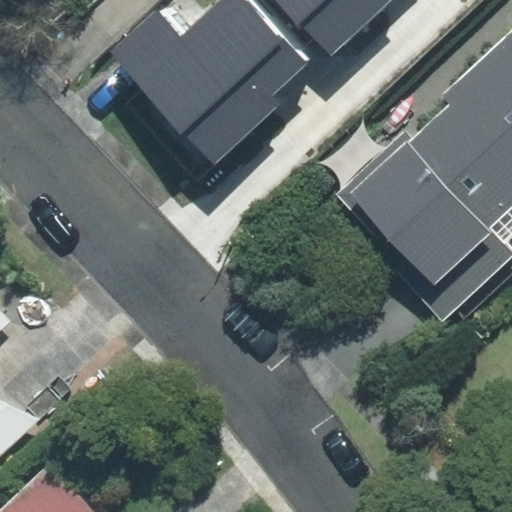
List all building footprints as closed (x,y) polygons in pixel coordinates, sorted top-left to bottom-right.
[(220,0),(179,38),(156,13),(115,51),(217,161),(279,102),(273,95),(305,66),(243,0),(220,0)] [(289,0),(336,49),(388,0),(289,0)] [(511,30),(443,94),(452,104),(412,141),(405,133),(332,199),(443,318),(511,254),(511,249),(505,242),(511,236),(511,30)] [(0,331),(12,320),(0,307),(0,331)] [(0,398),(0,456),(38,421),(0,398)] [(95,511),(51,464),(0,511),(95,511)]
